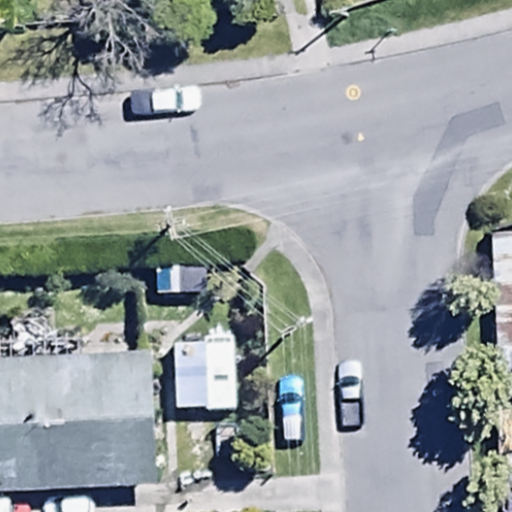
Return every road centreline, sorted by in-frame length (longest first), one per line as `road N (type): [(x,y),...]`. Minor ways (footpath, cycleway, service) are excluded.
road 1 (residential): [(378,126),(398,511)]
road 2 (residential): [(0,155),(378,126)]
road 3 (residential): [(378,126),(511,93)]
